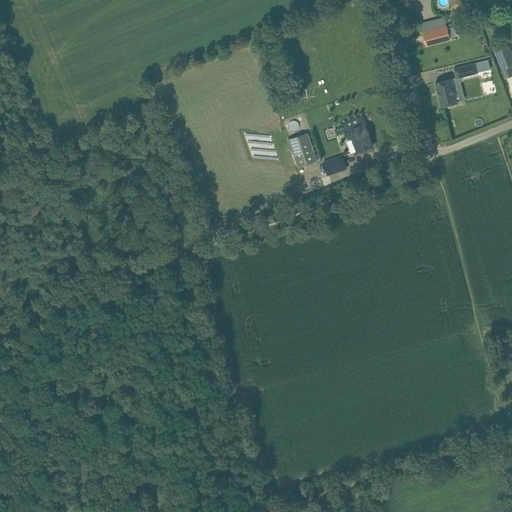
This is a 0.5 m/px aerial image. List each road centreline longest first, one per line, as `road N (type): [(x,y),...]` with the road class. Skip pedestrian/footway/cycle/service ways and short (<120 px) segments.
road 1 (unclassified): [(511,123),(433,155),(390,0)]
road 2 (track): [(480,328),(433,155)]
